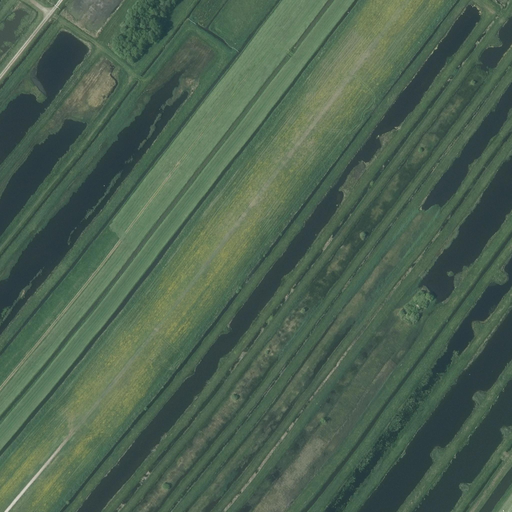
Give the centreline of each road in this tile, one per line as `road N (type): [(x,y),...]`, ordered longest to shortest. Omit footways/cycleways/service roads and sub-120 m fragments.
road 1 (track): [(407,0),(5,511)]
road 2 (track): [(49,13),(133,73),(106,114)]
